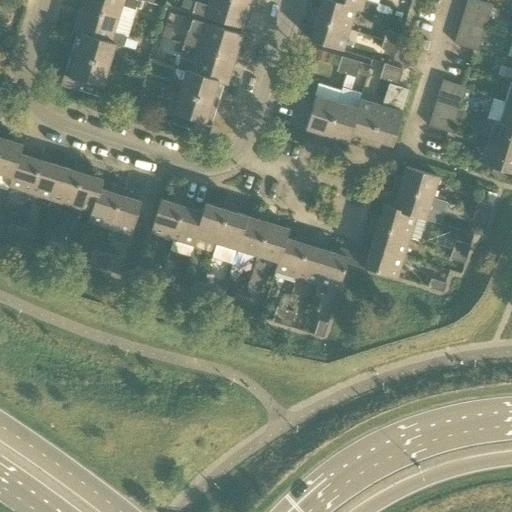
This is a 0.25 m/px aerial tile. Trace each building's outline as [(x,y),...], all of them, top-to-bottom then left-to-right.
[(135,10),(138,0),(83,0),(81,8),(119,19),(123,6),(135,10)] [(189,0),(183,0),(181,8),(193,11),(196,2),(189,0)] [(209,0),(208,5),(196,2),(193,11),(192,13),(242,29),(250,5),(232,0),(209,0)] [(374,15),(376,10),(343,0),(322,0),(320,9),(314,7),(312,15),(350,27),(356,10),(374,15)] [(366,0),(343,0),(376,10),(378,4),(366,0)] [(493,5),(486,3),(477,0),(467,0),(465,9),(489,16),(493,5)] [(119,19),(81,8),(73,33),(82,36),(82,35),(115,45),(123,48),(127,37),(114,33),(119,19)] [(485,28),(489,16),(465,9),(462,20),(485,28)] [(343,51),(350,27),(312,15),(308,27),(314,29),(310,40),(343,51)] [(198,48),(235,60),(243,35),(193,19),(189,31),(188,31),(184,44),(198,48)] [(482,39),(485,28),(462,20),(458,32),(482,39)] [(384,40),(399,44),(402,35),(387,31),(384,40)] [(478,51),(482,39),(458,32),(454,43),(478,51)] [(82,36),(76,55),(109,65),(115,45),(82,35),(82,36)] [(396,54),(399,44),(384,40),(381,49),(396,54)] [(198,48),(198,49),(193,62),(181,58),(178,69),(186,72),(186,71),(219,81),(218,82),(227,85),(235,60),(198,48)] [(102,87),(109,65),(76,55),(70,75),(65,74),(65,73),(64,72),(61,84),(97,96),(100,86),(102,87)] [(346,74),(351,59),(342,57),(337,71),(346,74)] [(355,77),(360,62),(351,59),(346,74),(355,77)] [(394,66),(392,66),(385,64),(380,78),(389,81),(394,66)] [(398,84),(403,69),(394,66),(389,81),(398,84)] [(186,72),(180,92),(212,102),(218,82),(219,81),(186,71),(186,72)] [(439,91),(463,99),(467,87),(443,80),(439,91)] [(460,110),(463,99),(439,91),(436,103),(460,110)] [(206,122),(212,102),(180,92),(173,113),(175,113),(172,123),(209,134),(212,122),(211,122),(211,124),(206,122)] [(326,141),(337,102),(316,96),(306,128),(317,132),(315,137),(326,141)] [(369,145),(382,106),(360,99),(357,109),(358,109),(351,133),(352,133),(361,136),(360,142),(369,145)] [(337,102),(326,141),(335,144),(337,138),(349,142),(352,133),(351,133),(358,109),(357,109),(337,102)] [(511,103),(505,102),(499,121),(499,122),(511,126),(511,103)] [(456,122),(460,110),(436,103),(432,114),(456,122)] [(393,146),(403,112),(382,106),(369,145),(380,148),(381,142),(393,146)] [(453,133),(456,122),(432,114),(429,126),(448,132),(453,133)] [(511,126),(499,122),(499,121),(495,120),(488,142),(511,148),(511,126)] [(20,154),(23,145),(12,141),(13,135),(4,132),(0,144),(0,173),(12,177),(20,154)] [(511,172),(511,148),(488,142),(482,163),(493,167),(491,172),(500,175),(502,170),(511,172)] [(30,193),(42,154),(33,151),(31,157),(20,154),(12,177),(9,187),(30,193)] [(51,199),(61,166),(50,163),(52,157),(42,154),(30,193),(51,199)] [(71,206),(83,167),(74,164),(72,170),(61,166),(51,199),(71,206)] [(432,198),(438,176),(406,166),(402,178),(397,176),(393,186),(432,198)] [(100,188),(101,189),(104,180),(92,176),(93,170),(83,167),(71,206),(91,212),(92,212),(100,188)] [(110,228),(122,189),(112,186),(110,192),(101,189),(100,188),(92,212),(91,212),(88,221),(110,228)] [(416,215),(416,217),(425,219),(432,198),(393,186),(390,196),(396,197),(393,207),(393,208),(416,215)] [(110,228),(131,234),(132,234),(141,202),(130,198),(132,192),(122,189),(110,228)] [(493,206),(496,194),(489,192),(486,204),(478,202),(475,211),(490,215),(493,206)] [(172,239),(184,200),(175,197),(173,203),(161,199),(151,232),(172,239)] [(438,197),(431,217),(442,220),(448,200),(438,197)] [(203,212),(202,212),(192,209),(194,203),(184,200),(172,239),(194,245),(197,237),(196,236),(203,212)] [(217,243),(229,204),(219,201),(217,206),(205,203),(202,212),(203,212),(196,236),(197,237),(217,243)] [(237,249),(247,216),(236,212),(238,207),(229,204),(217,243),(237,249)] [(410,236),(416,217),(416,215),(393,208),(393,207),(384,204),(380,216),(375,214),(372,224),(410,236)] [(487,224),(490,215),(475,211),(473,220),(487,224)] [(258,256),(270,217),(260,213),(258,219),(247,216),(237,249),(258,256)] [(286,238),(287,238),(289,229),(278,225),(279,220),(270,217),(258,256),(278,262),(279,262),(286,238)] [(404,256),(410,236),(372,224),(369,234),(374,235),(371,246),(404,256)] [(15,242),(19,227),(10,225),(6,239),(15,242)] [(15,242),(24,245),(29,230),(19,227),(15,242)] [(296,277),(308,239),(299,236),(297,241),(287,238),(286,238),(279,262),(278,262),(275,271),(296,277)] [(56,255),(61,240),(51,237),(47,252),(56,255)] [(317,284),(327,251),(316,247),(318,242),(308,239),(296,277),(317,284)] [(56,255),(65,258),(70,243),(61,240),(56,255)] [(468,254),(471,245),(456,240),(453,249),(468,254)] [(368,257),(358,254),(351,252),(351,253),(350,253),(347,262),(355,265),(397,278),(404,256),(371,246),(368,257)] [(351,253),(351,252),(340,248),(338,254),(327,251),(317,284),(339,290),(347,262),(350,253),(351,253)] [(465,263),(468,254),(453,249),(450,258),(465,263)] [(98,268),(103,252),(94,250),(89,265),(98,268)] [(98,268),(108,270),(112,255),(103,252),(98,268)] [(157,286),(162,271),(153,268),(148,283),(157,286)] [(157,286),(166,289),(171,274),(162,271),(157,286)] [(443,292),(446,283),(432,279),(429,288),(443,292)] [(199,299),(203,284),(194,281),(190,296),(199,299)] [(199,299),(208,301),(213,287),(203,284),(199,299)] [(240,311),(245,297),(235,294),(231,309),(240,311)] [(240,311),(249,314),(254,300),(245,297),(240,311)] [(282,325),(286,310),(277,307),(273,322),(282,325)] [(282,325),(291,327),(295,313),(286,310),(282,325)] [(319,320),(314,335),(324,338),(328,323),(319,320)]
